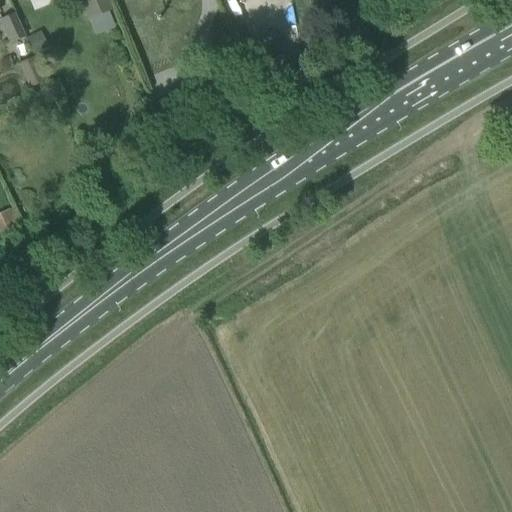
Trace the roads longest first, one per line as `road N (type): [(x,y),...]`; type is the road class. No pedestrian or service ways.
road 1 (primary): [(0,378),(177,242),(511,33)]
road 2 (track): [(511,107),(183,315)]
